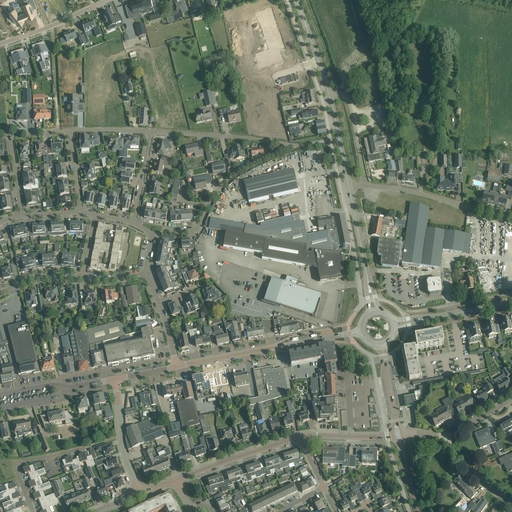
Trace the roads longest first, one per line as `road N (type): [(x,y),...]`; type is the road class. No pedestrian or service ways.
road 1 (residential): [(152,234),(198,229),(230,177),(291,147),(151,132)]
road 2 (unclassified): [(176,366),(360,331)]
road 3 (unknown): [(358,279),(319,285),(305,269),(216,250),(208,233)]
road 4 (residential): [(511,217),(365,185)]
road 5 (tertiary): [(176,481),(299,438)]
road 6 (residential): [(89,446),(16,464),(32,511)]
road 7 (residential): [(139,495),(123,453),(116,378)]
